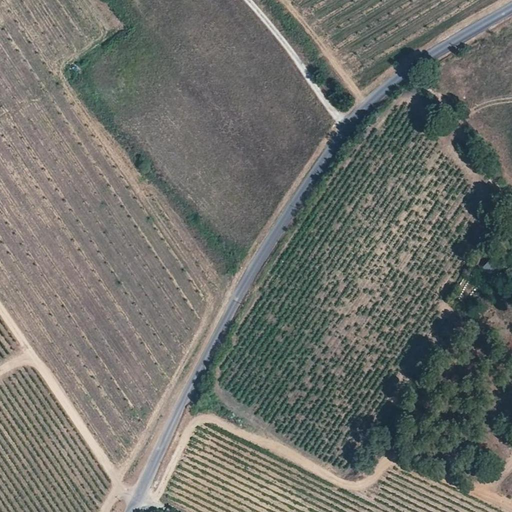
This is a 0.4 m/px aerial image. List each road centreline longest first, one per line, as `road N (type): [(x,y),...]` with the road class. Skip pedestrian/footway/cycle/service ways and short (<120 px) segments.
road 1 (unclassified): [(130,511),(225,317),(363,108),(511,4)]
road 2 (track): [(243,0),(330,114),(350,128)]
road 3 (track): [(511,205),(416,68)]
